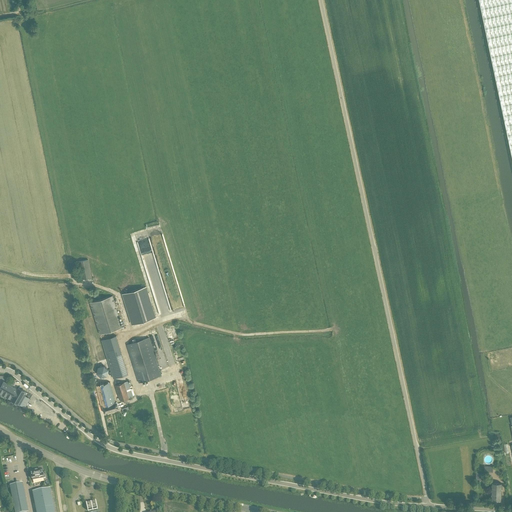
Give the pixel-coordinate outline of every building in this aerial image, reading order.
[(511,0),(478,0),(511,160),(511,0)] [(92,277),(89,259),(80,261),(83,279),(92,277)] [(155,317),(145,287),(123,294),(132,324),(155,317)] [(100,334),(122,327),(112,296),(90,303),(100,334)] [(176,329),(169,331),(171,337),(177,336),(176,329)] [(128,374),(121,352),(116,336),(101,340),(113,378),(128,374)] [(139,383),(161,376),(149,337),(127,344),(139,383)] [(179,369),(186,367),(179,344),(174,346),(174,348),(176,347),(178,352),(174,353),(179,369)] [(107,376),(109,370),(104,365),(98,367),(96,373),(101,378),(107,376)] [(4,381),(0,387),(0,392),(8,398),(12,400),(11,400),(18,404),(20,405),(25,396),(23,395),(25,391),(18,388),(17,389),(13,387),(4,381)] [(129,398),(133,397),(128,381),(115,385),(120,401),(129,398)] [(117,402),(115,402),(110,382),(97,385),(102,405),(104,413),(119,409),(117,402)] [(45,475),(44,475),(43,475),(42,470),(38,471),(35,471),(35,472),(30,473),(32,481),(45,478),(45,475)] [(15,511),(28,511),(23,483),(10,486),(15,511)] [(501,501),(501,483),(491,483),(491,500),(501,501)] [(36,511),(54,511),(50,488),(32,492),(36,511)] [(97,508),(96,502),(96,501),(95,501),(95,502),(91,503),(91,502),(91,503),(90,503),(91,503),(86,504),(86,503),(86,504),(87,511),(88,511),(88,510),(92,510),(93,510),(93,509),(97,508),(97,509),(97,508)]
